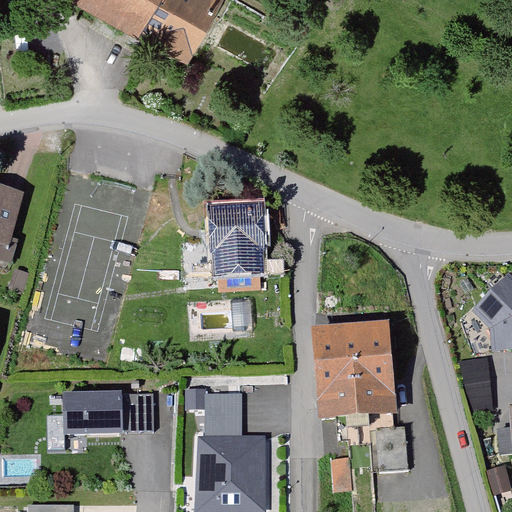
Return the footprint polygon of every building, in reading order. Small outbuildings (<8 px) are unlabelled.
[(67,0),(67,2),(185,65),(220,0),(67,0)] [(0,193),(0,263),(8,265),(12,251),(4,248),(18,199),(0,193)] [(206,215),(210,281),(264,278),(261,212),(206,215)] [(11,271),(6,290),(22,295),(28,275),(11,271)] [(497,324),(499,352),(511,350),(511,282),(509,279),(481,309),(497,324)] [(308,333),(318,426),(396,418),(387,326),(308,333)] [(494,406),(485,356),(462,360),(470,410),(494,406)] [(205,412),(205,397),(205,392),(185,392),(185,412),(205,412)] [(155,396),(123,397),(123,435),(155,434),(155,396)] [(65,418),(66,440),(123,438),(123,435),(123,397),(64,398),(65,418)] [(193,439),(191,511),(262,511),(264,440),(238,440),(239,397),(205,397),(205,412),(205,439),(193,439)] [(66,440),(65,418),(47,418),(48,453),(66,453),(66,440)] [(331,459),(334,489),(351,487),(349,457),(331,459)] [(511,490),(505,466),(486,471),(492,495),(511,490)]
